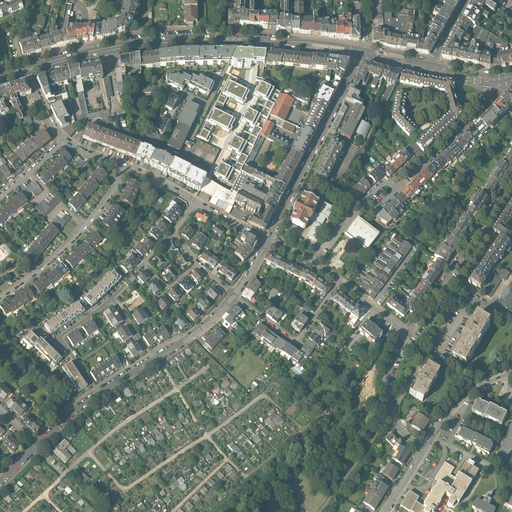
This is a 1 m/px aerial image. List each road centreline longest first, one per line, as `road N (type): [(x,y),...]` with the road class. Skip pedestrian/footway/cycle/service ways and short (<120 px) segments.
road 1 (primary): [(27,69),(155,42),(269,41)]
road 2 (residential): [(266,241),(361,54)]
road 3 (residential): [(127,167),(74,240),(0,296)]
road 4 (residential): [(511,183),(407,333)]
road 5 (residential): [(234,296),(293,339),(338,282)]
road 6 (residential): [(397,189),(485,105),(490,83)]
road 7 (residential): [(407,333),(390,362),(386,401),(403,435),(423,449)]
road 8 (residential): [(511,374),(466,394),(423,449)]
